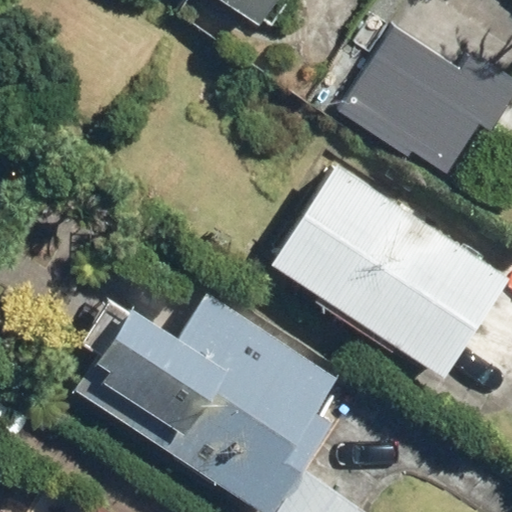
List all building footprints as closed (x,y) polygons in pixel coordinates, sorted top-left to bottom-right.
[(222,0),(250,18),(262,0),(222,0)] [(327,155),(262,254),(434,366),(436,363),(499,403),(511,383),(511,246),(509,245),(496,265),(327,155)] [(70,384),(262,509),(322,416),(305,405),(331,366),(200,282),(171,327),(126,298),(70,384)] [(0,306),(0,350),(20,320),(0,306)] [(303,466),(271,511),(360,511),(364,507),(303,466)] [(117,511),(90,494),(78,511),(6,511),(0,508),(0,511),(117,511)]
